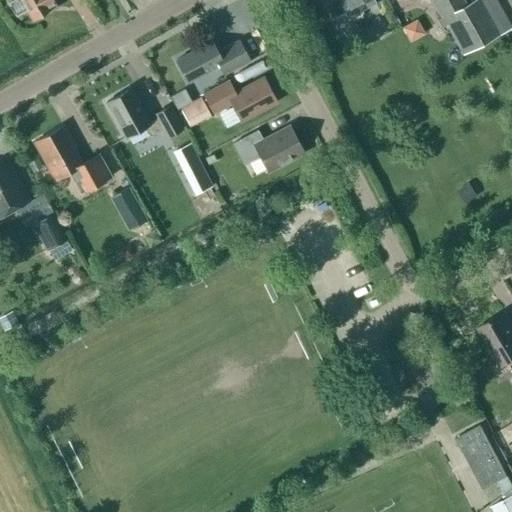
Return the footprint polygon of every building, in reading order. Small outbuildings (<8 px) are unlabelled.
[(27,9),(33,20),(57,7),(53,0),(14,0),(8,3),(15,16),(27,9)] [(324,0),(333,16),(334,16),(339,26),(362,13),(360,10),(378,0),(324,0)] [(429,0),(431,2),(440,19),(441,19),(460,56),(511,28),(495,0),(473,0),(466,4),(463,0),(429,0)] [(232,30),(176,61),(188,83),(219,66),(224,75),(244,64),(239,55),(244,52),(232,30)] [(231,104),(240,122),(276,102),(263,77),(234,92),(228,81),(203,94),(213,113),(231,104)] [(164,129),(168,137),(182,129),(169,106),(155,114),(158,118),(149,123),(130,89),(106,103),(125,138),(144,127),(150,137),(164,129)] [(184,89),(170,97),(177,110),(179,108),(191,102),(184,89)] [(179,108),(189,126),(209,115),(200,97),(191,102),(179,108)] [(34,143),(54,180),(68,172),(73,181),(79,177),(86,190),(110,177),(97,154),(82,163),(73,147),(75,146),(64,126),(34,143)] [(260,157),(267,171),(303,152),(289,127),(263,142),(257,131),(233,144),(244,165),(260,157)] [(190,143),(172,152),(194,196),(212,186),(190,143)] [(213,154),(204,158),(208,165),(216,161),(213,154)] [(0,161),(0,215),(14,208),(27,201),(7,164),(4,159),(0,161)] [(469,183),(457,190),(466,204),(477,196),(469,183)] [(128,187),(109,198),(125,226),(144,215),(128,187)] [(66,239),(51,213),(31,225),(45,251),(66,239)] [(73,273),(71,278),(74,283),(79,285),(84,282),(85,280),(86,277),(83,272),(78,270),(73,273)] [(11,311),(0,317),(0,324),(4,331),(18,324),(11,311)] [(500,367),(511,359),(511,325),(504,312),(477,328),(500,367)] [(491,507),(493,511),(511,511),(511,486),(480,426),(455,439),(482,489),(497,481),(507,499),(491,507)] [(503,433),(496,438),(502,447),(509,442),(503,433)]
